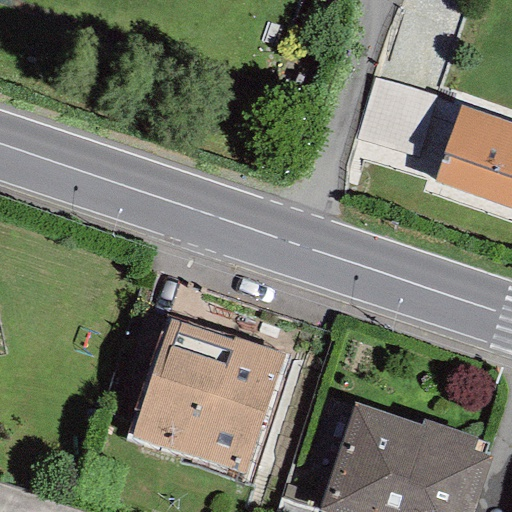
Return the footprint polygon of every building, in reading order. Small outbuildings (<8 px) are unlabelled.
[(416,157),(435,101),(433,96),(377,80),(359,140),(416,157)] [(511,208),(511,141),(461,123),(440,182),(511,208)] [(226,374),(169,355),(143,430),(140,438),(181,453),(240,473),(274,372),(231,357),(226,374)] [(93,511),(242,511),(250,487),(178,463),(181,453),(140,438),(143,430),(101,415),(73,505),(93,511)] [(424,441),(358,419),(328,510),(333,511),(468,511),(484,465),(466,459),(471,445),(427,431),(424,441)]
